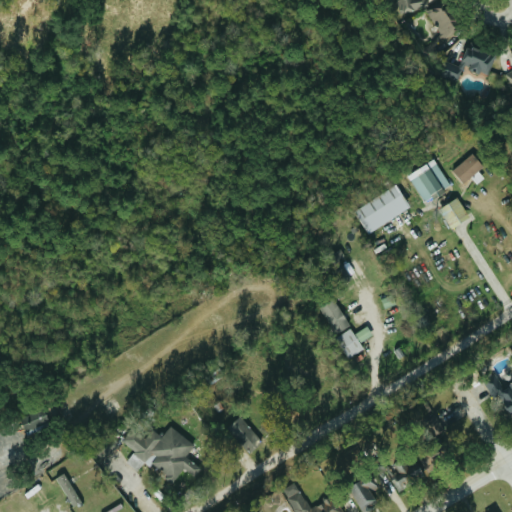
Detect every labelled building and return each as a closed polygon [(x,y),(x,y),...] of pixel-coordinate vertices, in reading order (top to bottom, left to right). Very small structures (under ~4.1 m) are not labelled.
[(399,0),(402,12),(427,6),(426,0),(399,0)] [(444,38),(456,31),(439,4),(427,11),(444,38)] [(489,73),(496,53),(468,44),(461,64),(489,73)] [(457,80),(463,67),(446,59),(439,72),(457,80)] [(484,168),(474,153),(452,168),(461,182),(484,168)] [(424,201),(451,187),(436,158),(409,172),(424,201)] [(471,176),(476,183),(484,178),(480,171),(471,176)] [(355,210),(369,232),(411,205),(397,183),(355,210)] [(470,216),(457,196),(439,208),(452,228),(470,216)] [(396,303),(392,294),(382,298),(385,307),(396,303)] [(336,333),(350,325),(334,297),(319,306),(336,333)] [(354,333),(351,327),(336,336),(349,357),(364,348),(360,342),(373,334),(367,325),(354,333)] [(485,379),(511,422),(511,421),(511,381),(504,387),(495,372),(485,379)] [(49,420),(43,406),(19,416),(25,430),(49,420)] [(261,440),(243,413),(227,425),(244,451),(261,440)] [(449,423),(433,413),(423,430),(438,439),(449,423)] [(173,481),(183,467),(195,476),(202,467),(186,455),(195,443),(170,424),(162,435),(152,427),(145,437),(135,429),(125,443),(135,450),(126,461),(138,470),(145,460),(173,481)] [(423,477),(414,452),(393,460),(397,472),(392,474),(397,487),(423,477)] [(80,501),(66,471),(57,475),(71,505),(80,501)] [(345,498),(352,494),(363,511),(379,502),(372,491),(377,487),(367,472),(340,491),(345,498)] [(282,487),(296,511),(343,511),(338,502),(331,506),(326,497),(310,507),(295,480),(282,487)]
